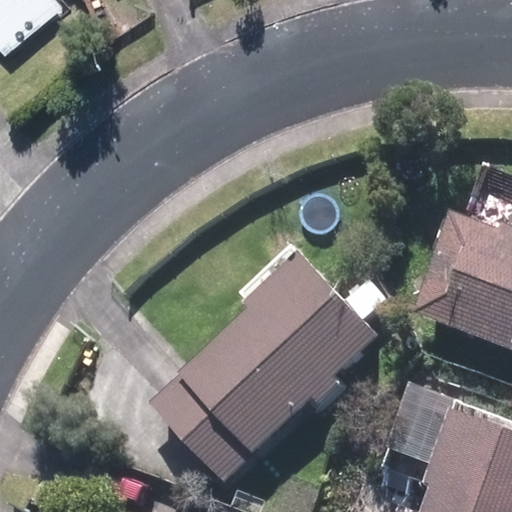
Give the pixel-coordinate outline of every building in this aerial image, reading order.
[(0,0),(0,15),(19,41),(73,0),(72,0),(0,0)] [(511,215),(471,200),(427,309),(511,342),(511,215)] [(385,319),(314,249),(165,398),(236,469),(385,319)] [(511,511),(511,443),(450,424),(455,408),(409,393),(386,463),(429,477),(422,500),(430,502),(427,511),(511,511)] [(184,511),(188,503),(103,466),(83,511),(184,511)]
